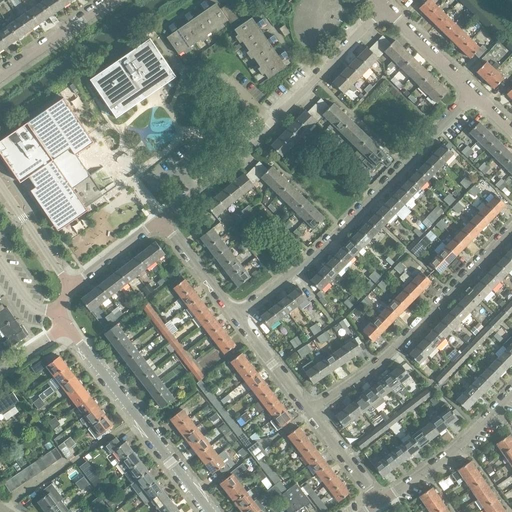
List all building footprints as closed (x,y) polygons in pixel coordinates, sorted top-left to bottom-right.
[(64,7),(58,0),(45,0),(40,4),(49,17),(64,7)] [(427,17),(437,7),(429,0),(427,0),(419,9),(427,17)] [(472,5),(466,0),(464,0),(462,3),(468,9),(472,5)] [(49,17),(40,4),(29,11),(39,25),(49,17)] [(228,21),(268,79),(286,67),(252,18),(242,24),(228,4),(220,10),(215,4),(167,38),(179,55),(228,21)] [(479,11),(472,5),(468,9),(475,15),(479,11)] [(436,25),(446,15),(437,7),(427,17),(436,25)] [(28,32),(39,25),(29,11),(19,18),(28,32)] [(485,17),(479,11),(475,15),(481,21),(485,17)] [(445,34),(454,24),(446,15),(436,25),(445,34)] [(491,24),(485,17),(481,21),(488,28),(491,24)] [(18,39),(28,32),(19,18),(9,26),(18,39)] [(453,42),(463,32),(454,24),(445,34),(453,42)] [(284,25),(279,29),(285,37),(290,33),(284,25)] [(0,35),(8,47),(18,39),(9,26),(0,31),(0,35)] [(462,50),(471,40),(463,32),(453,42),(462,50)] [(391,45),(382,36),(378,41),(387,49),(391,45)] [(119,60),(90,80),(107,104),(111,110),(116,118),(136,105),(139,102),(145,98),(143,94),(155,86),(157,90),(167,83),(176,77),(172,71),(170,68),(162,57),(161,55),(150,39),(141,45),(132,51),(122,58),(119,60)] [(480,48),(471,40),(462,50),(470,58),(474,54),(479,58),(487,50),(482,46),(480,48)] [(387,49),(378,41),(373,45),(382,54),(385,52),(384,52),(387,49)] [(391,45),(387,49),(384,52),(385,52),(393,60),(404,49),(395,41),(391,45)] [(382,54),(373,45),(369,50),(378,59),(382,54)] [(378,59),(369,50),(367,48),(359,57),(370,67),(376,60),(378,59)] [(402,69),(412,58),(404,49),(393,60),(387,66),(391,69),(396,63),(402,69)] [(370,67),(359,57),(350,65),(361,76),(370,67)] [(421,66),(412,58),(402,69),(410,77),(421,66)] [(484,64),(477,72),(485,80),(495,70),(499,66),(495,63),(492,67),(486,62),(484,64)] [(361,76),(350,65),(341,74),(352,85),(361,76)] [(430,75),(421,66),(410,77),(419,86),(430,75)] [(495,70),(485,80),(494,89),(504,79),(499,74),(503,70),(499,66),(495,70)] [(352,85),(341,74),(333,83),(344,94),(349,88),(354,92),(357,89),(352,85)] [(439,84),(430,75),(419,86),(428,95),(439,84)] [(367,93),(371,88),(372,87),(370,84),(364,90),(367,93)] [(447,92),(439,84),(428,95),(437,103),(447,92)] [(72,86),(64,91),(74,108),(82,103),(72,86)] [(410,95),(408,98),(413,103),(416,100),(410,95)] [(63,98),(0,141),(0,152),(13,172),(21,183),(29,177),(36,187),(31,191),(58,231),(88,211),(86,208),(110,191),(107,186),(105,188),(101,191),(93,179),(97,177),(95,173),(94,173),(90,175),(76,155),(94,143),(63,98)] [(321,99),(316,103),(325,112),(330,108),(321,99)] [(316,103),(312,108),(321,117),(323,115),(325,112),(316,103)] [(325,112),(323,115),(332,123),(342,112),(333,103),(330,108),(325,112)] [(312,108),(308,112),(317,121),(318,123),(323,118),(321,117),(312,108)] [(306,110),(297,119),(308,130),(317,121),(308,112),(306,110)] [(332,123),(327,127),(331,131),(335,127),(340,132),(351,121),(342,112),(332,123)] [(297,119),(288,128),(300,139),(303,142),(312,134),(308,130),(297,119)] [(351,121),(340,132),(349,140),(360,129),(351,121)] [(488,131),(479,123),(470,132),(478,141),(488,131)] [(288,128),(280,137),(291,148),(300,139),(288,128)] [(360,129),(349,140),(358,149),(369,138),(360,129)] [(496,139),(488,131),(478,141),(486,149),(496,139)] [(280,137),(271,146),(282,156),(291,148),(280,137)] [(316,138),(311,143),(315,147),(320,141),(316,138)] [(358,149),(354,153),(359,158),(363,162),(363,161),(367,157),(378,146),(369,138),(358,149)] [(504,148),(496,139),(486,149),(495,157),(504,148)] [(335,144),(332,146),(337,152),(340,149),(335,144)] [(444,144),(434,154),(444,164),(453,154),(444,144)] [(367,157),(363,161),(372,169),(376,166),(386,155),(378,146),(367,157)] [(465,155),(470,149),(467,146),(462,152),(465,155)] [(511,156),(511,155),(504,148),(495,157),(503,166),(511,156)] [(467,157),(473,152),(470,149),(465,155),(467,157)] [(305,150),(300,156),(303,159),(308,153),(305,150)] [(434,154),(426,162),(436,172),(444,164),(434,154)] [(297,164),(303,159),(300,156),(294,161),(297,164)] [(511,173),(511,156),(503,166),(511,174),(511,173)] [(386,157),(382,161),(387,166),(391,162),(386,157)] [(354,159),(349,164),(355,170),(360,164),(354,159)] [(268,170),(259,162),(255,166),(264,175),(268,170)] [(426,162),(418,171),(428,180),(436,172),(426,162)] [(481,171),(487,165),(484,163),(478,168),(481,171)] [(490,168),(487,165),(481,171),(484,174),(490,168)] [(264,175),(255,166),(251,171),(259,179),(261,178),(264,175)] [(268,170),(264,175),(261,178),(270,186),(280,175),(272,166),(268,170)] [(259,179),(251,171),(246,175),(254,185),(255,186),(259,183),(257,181),(259,179)] [(418,171),(410,179),(419,189),(428,180),(418,171)] [(254,185),(246,175),(245,173),(235,181),(244,193),(254,185)] [(289,183),(280,175),(270,186),(279,194),(289,183)] [(466,177),(463,180),(469,186),(472,183),(466,177)] [(410,179),(401,187),(411,197),(416,192),(420,197),(424,193),(419,189),(410,179)] [(498,188),(504,182),(501,179),(495,185),(498,188)] [(469,186),(463,180),(461,183),(466,189),(469,186)] [(244,193),(235,181),(225,189),(235,201),(244,193)] [(501,190),(507,185),(504,182),(498,188),(501,190)] [(298,192),(289,183),(279,194),(287,203),(298,192)] [(475,186),(472,189),(478,194),(480,191),(475,186)] [(401,187),(393,196),(403,205),(411,197),(401,187)] [(235,201),(225,189),(216,197),(225,208),(235,201)] [(478,194),(472,189),(469,192),(475,197),(478,194)] [(307,200),(298,192),(287,203),(296,211),(307,200)] [(450,194),(447,197),(452,203),(455,200),(450,194)] [(496,195),(487,204),(497,214),(506,205),(496,195)] [(393,196),(385,204),(395,214),(397,216),(401,212),(399,210),(403,205),(393,196)] [(225,208),(216,197),(206,204),(216,216),(225,208)] [(452,203),(447,197),(444,200),(450,206),(452,203)] [(316,209),(307,200),(296,211),(305,220),(316,209)] [(270,203),(268,206),(273,212),(276,209),(270,203)] [(458,203),(455,206),(461,211),(464,208),(458,203)] [(374,215),(373,217),(383,226),(384,225),(395,214),(385,204),(374,215)] [(489,222),(497,214),(487,204),(479,212),(489,222)] [(249,205),(242,210),(245,213),(251,208),(249,205)] [(461,211),(455,206),(453,208),(458,214),(461,211)] [(325,218),(316,209),(305,220),(303,222),(306,225),(308,223),(314,229),(325,218)] [(239,218),(245,213),(242,210),(236,215),(239,218)] [(433,211),(430,214),(436,220),(439,217),(433,211)] [(279,212),(276,214),(282,220),(285,217),(279,212)] [(481,231),(489,222),(479,212),(471,221),(481,231)] [(436,220),(430,214),(428,217),(433,223),(436,220)] [(371,218),(360,230),(370,239),(383,226),(373,217),(371,218)] [(442,220),(439,223),(445,228),(447,225),(442,220)] [(288,221),(284,225),(288,229),(293,225),(288,221)] [(473,239),(481,231),(471,221),(463,229),(473,239)] [(445,228),(439,223),(436,225),(442,231),(445,228)] [(208,247),(220,238),(213,228),(201,238),(205,243),(204,244),(206,246),(207,246),(208,247)] [(414,231),(420,237),(422,234),(417,228),(414,231)] [(296,229),(293,232),(299,237),(302,234),(296,229)] [(464,248),(473,239),(463,229),(454,238),(464,248)] [(360,230),(352,238),(362,248),(370,239),(360,230)] [(237,232),(232,236),(236,241),(237,241),(241,238),(237,232)] [(425,237),(422,240),(428,245),(431,242),(425,237)] [(215,257),(227,248),(220,238),(208,247),(212,252),(211,253),(213,256),(214,256),(215,257)] [(241,238),(237,241),(241,246),(245,243),(241,238)] [(352,238),(344,246),(354,256),(358,251),(362,255),(366,251),(362,248),(352,238)] [(456,256),(464,248),(454,238),(446,246),(456,256)] [(428,245),(422,240),(420,242),(425,248),(428,245)] [(156,242),(146,249),(156,261),(165,254),(156,242)] [(344,246),(336,255),(346,264),(354,256),(344,246)] [(448,265),(456,256),(446,246),(438,255),(448,265)] [(223,267),(235,258),(227,248),(215,257),(219,262),(219,263),(221,266),(222,265),(223,267)] [(156,261),(146,249),(137,256),(147,269),(156,261)] [(336,255),(328,263),(338,273),(346,264),(336,255)] [(440,273),(448,265),(438,255),(430,263),(435,269),(440,273)] [(511,260),(506,255),(498,263),(508,273),(511,268),(511,260)] [(147,269),(137,256),(128,263),(137,276),(147,269)] [(386,260),(391,266),(394,263),(389,257),(386,260)] [(231,277),(243,268),(235,258),(223,267),(227,272),(226,273),(228,276),(229,275),(231,277)] [(400,262),(397,266),(403,271),(406,268),(400,262)] [(137,276),(128,263),(119,271),(128,283),(137,276)] [(328,263),(320,272),(330,281),(338,273),(328,263)] [(430,263),(427,266),(432,272),(435,269),(430,263)] [(498,263),(490,272),(500,282),(508,273),(498,263)] [(403,271),(397,266),(394,268),(400,274),(403,271)] [(250,277),(243,268),(231,277),(234,282),(234,283),(236,285),(237,285),(238,286),(250,277)] [(424,269),(421,272),(427,278),(430,275),(424,269)] [(128,283),(119,271),(109,278),(119,290),(128,283)] [(375,271),(372,274),(378,279),(381,277),(375,271)] [(320,272),(311,281),(321,291),(330,281),(320,272)] [(421,272),(413,281),(423,291),(431,282),(427,278),(421,272)] [(490,272),(482,280),(492,290),(500,282),(490,272)] [(414,299),(423,291),(413,281),(404,273),(400,277),(405,283),(402,287),(405,289),(414,299)] [(378,279),(372,274),(369,277),(375,283),(378,279)] [(119,290),(109,278),(100,285),(110,297),(119,290)] [(384,279),(381,283),(386,288),(389,285),(384,279)] [(192,289),(185,280),(174,288),(181,297),(192,289)] [(469,293),(468,295),(473,300),(477,295),(479,297),(479,296),(483,299),(492,290),(482,280),(473,289),(472,290),(469,293)] [(386,288),(381,283),(378,285),(384,291),(386,288)] [(110,297),(100,285),(91,292),(100,304),(110,297)] [(307,298),(299,287),(289,295),(297,306),(307,298)] [(359,288),(356,291),(362,296),(364,294),(359,288)] [(192,289),(181,297),(179,299),(182,303),(184,302),(188,307),(199,299),(192,289)] [(406,307),(414,299),(405,289),(396,298),(406,307)] [(362,296),(356,291),(353,294),(359,299),(362,296)] [(100,304),(91,292),(81,299),(91,312),(100,304)] [(297,306),(289,295),(280,302),(288,313),(297,306)] [(468,295),(459,304),(469,313),(478,304),(483,299),(479,296),(479,297),(477,295),(473,300),(468,295)] [(367,296),(364,299),(370,305),(373,302),(367,296)] [(320,299),(319,300),(324,306),(327,303),(323,297),(320,299)] [(398,316),(406,307),(396,298),(388,306),(398,316)] [(207,308),(199,299),(188,307),(196,316),(207,308)] [(345,302),(350,308),(353,305),(348,299),(345,302)] [(370,305),(364,299),(362,302),(367,308),(370,305)] [(500,299),(497,302),(502,307),(506,304),(500,299)] [(288,313),(280,302),(270,309),(279,320),(288,313)] [(142,307),(146,312),(152,308),(148,303),(142,307)] [(4,308),(1,304),(0,304),(0,328),(15,319),(6,307),(4,308)] [(459,304),(451,312),(461,322),(469,313),(459,304)] [(390,324),(398,316),(388,306),(380,315),(390,324)] [(508,316),(511,311),(511,310),(507,306),(503,311),(508,316)] [(150,317),(155,313),(152,308),(146,312),(150,317)] [(214,317),(207,308),(196,316),(203,326),(214,317)] [(353,311),(359,316),(362,313),(356,308),(353,311)] [(279,320),(270,309),(261,317),(269,327),(279,320)] [(502,323),(508,316),(503,311),(497,318),(502,323)] [(451,312),(442,321),(452,330),(461,322),(451,312)] [(154,322),(159,318),(155,313),(150,317),(154,322)] [(381,333),(390,324),(380,315),(372,323),(381,333)] [(221,327),(214,317),(203,326),(210,335),(221,327)] [(157,327),(163,323),(159,318),(154,322),(157,327)] [(495,330),(502,323),(497,318),(490,325),(495,330)] [(15,319),(0,328),(0,338),(7,349),(26,336),(15,319)] [(442,321),(434,329),(444,339),(452,330),(442,321)] [(167,328),(163,323),(157,327),(161,332),(167,328)] [(373,341),(381,333),(372,323),(363,332),(373,341)] [(479,323),(475,327),(479,331),(483,327),(479,323)] [(112,343),(124,334),(117,324),(105,334),(112,343)] [(495,330),(490,325),(486,329),(491,334),(495,330)] [(228,336),(221,327),(210,335),(217,345),(228,336)] [(475,327),(471,331),(475,336),(479,331),(475,327)] [(171,333),(167,328),(161,332),(165,337),(171,333)] [(434,329),(426,338),(436,347),(438,349),(442,350),(448,344),(446,341),(444,339),(434,329)] [(487,338),(491,334),(486,329),(481,333),(487,338)] [(174,338),(171,333),(165,337),(169,342),(174,338)] [(487,338),(481,333),(477,337),(482,342),(487,338)] [(119,352),(131,343),(124,334),(112,343),(119,352)] [(327,340),(323,334),(317,338),(321,345),(327,340)] [(467,334),(463,339),(466,343),(471,338),(467,334)] [(235,346),(228,336),(217,345),(224,354),(235,346)] [(482,342),(477,337),(473,342),(478,347),(482,342)] [(511,355),(511,337),(502,346),(506,350),(511,355)] [(178,343),(174,338),(169,342),(173,347),(178,343)] [(426,338),(418,346),(428,356),(436,347),(426,338)] [(355,339),(345,346),(353,357),(363,350),(355,339)] [(478,347),(473,342),(469,346),(474,351),(478,347)] [(126,362),(139,352),(131,343),(119,352),(126,362)] [(182,348),(178,343),(173,347),(177,352),(182,348)] [(343,364),(353,357),(345,346),(335,352),(343,364)] [(418,346),(410,355),(419,364),(420,364),(424,369),(432,360),(428,356),(418,346)] [(474,351),(469,346),(465,350),(470,355),(474,351)] [(308,354),(303,347),(297,351),(302,358),(308,354)] [(186,352),(182,348),(177,352),(180,357),(186,352)] [(470,355),(465,350),(461,355),(466,360),(470,355)] [(508,368),(511,363),(511,355),(506,350),(498,358),(508,368)] [(134,371),(146,362),(139,352),(126,362),(134,371)] [(190,357),(186,352),(180,357),(184,362),(190,357)] [(333,370),(343,364),(335,352),(326,359),(333,370)] [(231,362),(238,371),(248,363),(241,354),(231,362)] [(462,364),(466,360),(461,355),(457,359),(462,364)] [(45,358),(31,368),(35,374),(46,367),(54,377),(67,366),(66,365),(67,364),(64,361),(60,356),(50,364),(45,358)] [(194,362),(190,357),(184,362),(188,367),(194,362)] [(499,376),(508,368),(498,358),(490,367),(499,376)] [(323,377),(333,370),(326,359),(316,366),(323,377)] [(457,368),(462,364),(457,359),(452,363),(457,368)] [(313,384),(323,377),(316,366),(312,360),(302,367),(313,384)] [(141,380),(153,371),(146,362),(134,371),(141,380)] [(197,367),(194,362),(188,367),(192,372),(197,367)] [(256,372),(248,363),(238,371),(245,381),(256,372)] [(457,368),(452,363),(448,367),(453,372),(457,368)] [(401,365),(392,373),(400,384),(410,376),(401,365)] [(50,381),(47,382),(51,387),(55,392),(57,390),(62,386),(75,376),(74,375),(75,374),(72,371),(71,371),(67,366),(54,377),(50,380),(50,381)] [(201,372),(197,367),(192,372),(196,377),(201,372)] [(449,377),(453,372),(448,367),(444,372),(449,377)] [(491,385),(499,376),(490,367),(481,375),(491,385)] [(148,389),(160,380),(153,371),(141,380),(148,389)] [(205,377),(201,372),(196,377),(199,381),(201,380),(205,377)] [(263,382),(256,372),(245,381),(252,390),(263,382)] [(449,377),(444,372),(440,376),(445,381),(449,377)] [(392,373),(382,380),(391,391),(391,390),(394,395),(399,391),(403,395),(407,392),(404,389),(400,384),(392,373)] [(483,393),(491,385),(481,375),(473,384),(483,393)] [(75,376),(62,386),(69,396),(83,386),(82,385),(82,384),(80,380),(79,381),(75,376)] [(441,385),(445,381),(440,376),(436,380),(441,385)] [(155,399),(167,389),(160,380),(148,389),(155,399)] [(201,389),(206,386),(201,380),(199,381),(197,383),(201,389)] [(382,380),(373,387),(381,398),(391,391),(382,380)] [(270,391),(263,382),(252,390),(260,399),(270,391)] [(475,402),(483,393),(473,384),(465,392),(475,402)] [(83,386),(69,396),(77,406),(90,396),(89,394),(90,394),(87,390),(86,391),(83,386)] [(210,391),(206,386),(201,389),(206,395),(210,391)] [(51,387),(39,396),(43,401),(55,392),(51,387)] [(373,387),(364,394),(372,405),(375,409),(384,402),(381,398),(373,387)] [(174,399),(167,389),(155,399),(162,408),(174,399)] [(428,389),(423,393),(427,399),(432,395),(428,389)] [(0,436),(1,436),(2,435),(3,433),(3,431),(3,429),(3,428),(0,423),(0,414),(1,413),(2,415),(14,407),(13,405),(19,401),(12,392),(8,395),(6,391),(0,395),(0,436)] [(216,398),(210,391),(206,395),(211,402),(216,398)] [(278,400),(270,391),(260,399),(267,409),(278,400)] [(467,410),(475,402),(465,392),(457,401),(467,410)] [(427,399),(423,393),(418,396),(422,402),(427,399)] [(364,394),(354,401),(363,412),(368,408),(371,412),(375,409),(372,405),(364,394)] [(90,396),(77,406),(85,416),(98,406),(97,404),(98,404),(95,400),(94,401),(90,396)] [(422,402),(418,396),(413,400),(418,406),(422,402)] [(36,406),(43,401),(40,398),(33,403),(36,406)] [(221,405),(216,398),(211,402),(216,409),(221,405)] [(285,410),(278,400),(267,409),(274,418),(285,410)] [(418,406),(413,400),(409,404),(413,409),(418,406)] [(45,405),(43,401),(36,406),(39,410),(45,405)] [(354,401),(345,409),(353,420),(363,412),(354,401)] [(458,419),(449,408),(446,403),(436,411),(439,415),(448,426),(458,419)] [(413,409),(409,404),(404,407),(408,413),(413,409)] [(226,412),(221,405),(216,409),(222,416),(226,412)] [(85,416),(80,420),(84,424),(86,422),(91,428),(92,426),(105,416),(104,414),(105,414),(103,410),(102,411),(98,406),(85,416)] [(408,413),(404,407),(399,411),(404,416),(408,413)] [(345,409),(335,416),(344,427),(353,420),(345,409)] [(183,410),(171,419),(177,428),(190,419),(183,410)] [(285,410),(274,418),(270,421),(278,431),(292,419),(285,410)] [(404,416),(399,411),(395,414),(399,420),(404,416)] [(232,419),(226,412),(222,416),(227,423),(232,419)] [(247,412),(236,420),(241,426),(251,419),(247,412)] [(217,413),(210,418),(213,422),(220,417),(217,413)] [(399,420),(395,414),(390,418),(394,424),(399,420)] [(438,434),(448,426),(439,415),(430,422),(438,434)] [(91,428),(88,429),(96,439),(100,436),(113,426),(112,424),(113,424),(110,420),(109,421),(105,416),(92,426),(91,428)] [(380,416),(371,423),(375,427),(384,420),(382,418),(380,416)] [(51,426),(58,421),(55,418),(48,423),(51,426)] [(394,424),(390,418),(385,422),(389,427),(394,424)] [(190,419),(177,428),(184,437),(197,428),(190,419)] [(237,426),(232,419),(227,423),(233,430),(237,426)] [(60,424),(58,421),(51,426),(54,430),(60,424)] [(389,427),(385,422),(380,425),(385,431),(389,427)] [(429,441),(438,434),(430,422),(421,430),(429,441)] [(385,431),(380,425),(376,429),(380,434),(385,431)] [(242,433),(237,426),(233,430),(238,437),(242,433)] [(288,436),(295,445),(306,437),(299,427),(288,436)] [(197,428),(184,437),(191,446),(204,437),(197,428)] [(380,434),(376,429),(371,433),(375,438),(380,434)] [(420,448),(429,441),(421,430),(412,437),(420,448)] [(248,440),(242,433),(238,437),(243,444),(248,440)] [(375,438),(371,433),(366,436),(370,441),(375,438)] [(228,438),(233,444),(238,440),(233,434),(228,438)] [(496,444),(503,453),(511,447),(511,439),(509,435),(496,444)] [(370,441),(366,436),(362,440),(366,445),(370,441)] [(116,437),(106,445),(112,453),(114,451),(119,457),(115,460),(117,463),(122,460),(133,451),(125,442),(122,445),(116,437)] [(204,437),(191,446),(199,456),(211,446),(204,437)] [(313,446),(306,437),(295,445),(302,455),(313,446)] [(411,455),(420,448),(412,437),(402,444),(411,455)] [(67,446),(73,441),(70,438),(64,443),(66,446),(67,446)] [(30,439),(18,447),(23,454),(35,446),(30,439)] [(252,446),(248,440),(243,444),(248,449),(252,446)] [(366,445),(362,440),(357,443),(361,449),(366,445)] [(76,444),(73,441),(67,446),(69,450),(76,444)] [(50,442),(45,445),(48,450),(53,447),(50,442)] [(268,456),(264,451),(257,442),(252,446),(248,449),(258,463),(263,459),(268,456)] [(402,462),(411,455),(402,444),(393,451),(402,462)] [(211,446),(199,456),(206,465),(218,455),(211,446)] [(320,456),(313,446),(302,455),(309,464),(320,456)] [(511,461),(511,447),(503,453),(510,463),(511,461)] [(62,458),(56,450),(55,448),(50,452),(56,461),(62,458)] [(218,455),(206,465),(212,474),(219,469),(222,474),(231,468),(235,464),(224,450),(218,455)] [(117,463),(117,464),(124,474),(129,470),(140,461),(137,456),(135,452),(134,453),(133,451),(122,460),(117,463)] [(392,469),(402,462),(393,451),(384,458),(392,469)] [(56,461),(50,452),(45,455),(51,465),(56,461)] [(51,465),(45,455),(40,459),(46,468),(51,465)] [(328,465),(320,456),(309,464),(317,473),(328,465)] [(21,457),(16,460),(21,467),(26,464),(21,457)] [(382,477),(392,469),(384,458),(374,466),(382,477)] [(46,468),(40,459),(35,463),(41,472),(46,468)] [(268,466),(263,459),(258,463),(264,470),(268,466)] [(129,470),(124,474),(132,483),(137,480),(148,471),(140,461),(129,470)] [(80,467),(92,483),(99,478),(86,462),(80,467)] [(458,471),(452,475),(458,484),(464,480),(465,480),(477,471),(471,462),(458,470),(458,471)] [(41,472),(35,463),(29,466),(36,475),(41,472)] [(227,493),(239,483),(244,480),(239,474),(246,469),(242,464),(231,473),(232,474),(220,484),(227,493)] [(335,475),(328,465),(317,473),(324,483),(335,475)] [(36,475),(29,466),(24,470),(31,479),(36,475)] [(274,474),(268,466),(264,470),(269,477),(274,474)] [(490,466),(485,470),(490,476),(495,473),(490,466)] [(31,479),(24,470),(19,473),(26,482),(31,479)] [(132,483),(131,484),(138,494),(144,490),(156,481),(148,471),(137,480),(132,483)] [(266,477),(261,471),(256,474),(261,481),(266,477)] [(477,471),(465,480),(471,489),(484,481),(477,471)] [(26,482),(19,473),(14,477),(20,486),(26,482)] [(279,481),(274,474),(269,477),(275,484),(279,481)] [(342,484),(335,475),(324,483),(331,492),(342,484)] [(20,486),(14,477),(9,480),(15,489),(20,486)] [(80,485),(86,480),(84,477),(77,482),(80,485)] [(111,477),(104,482),(108,487),(115,482),(111,477)] [(101,481),(99,478),(92,483),(95,486),(101,481)] [(15,489),(9,480),(4,484),(10,493),(15,489)] [(88,484),(86,480),(80,485),(82,488),(88,484)] [(444,480),(438,483),(444,492),(449,488),(444,480)] [(144,490),(138,494),(146,505),(152,500),(152,499),(163,491),(156,481),(144,490)] [(285,488),(279,481),(275,484),(280,491),(285,488)] [(484,481),(471,489),(478,499),(490,490),(484,481)] [(234,502),(246,493),(239,483),(227,493),(234,502)] [(52,484),(37,496),(37,497),(40,500),(38,502),(42,507),(41,508),(43,511),(45,511),(46,511),(58,503),(61,500),(63,499),(55,489),(52,484)] [(308,511),(304,507),(311,502),(296,484),(278,498),(287,511),(308,511)] [(303,487),(309,494),(313,491),(307,484),(303,487)] [(349,493),(342,484),(331,492),(326,496),(329,500),(334,496),(338,502),(349,493)] [(423,502),(419,505),(422,509),(426,506),(439,497),(432,488),(420,496),(423,502)] [(241,511),(254,502),(250,497),(253,494),(250,490),(246,493),(234,502),(241,511)] [(490,490),(478,499),(484,508),(497,500),(490,490)] [(163,491),(152,499),(152,500),(159,509),(171,500),(163,491)] [(320,501),(313,491),(309,494),(316,504),(320,501)] [(439,497),(426,506),(430,511),(437,511),(445,507),(439,497)] [(95,506),(102,501),(99,498),(93,503),(95,506)] [(241,511),(259,511),(261,511),(265,508),(257,499),(254,502),(241,511)] [(58,503),(46,511),(45,511),(66,511),(69,510),(61,500),(58,503)] [(159,509),(155,511),(176,511),(178,510),(171,500),(159,509)] [(497,500),(484,508),(486,511),(499,511),(503,509),(497,500)] [(104,504),(102,501),(95,506),(98,509),(104,504)] [(325,507),(320,501),(316,504),(321,510),(325,507)]
